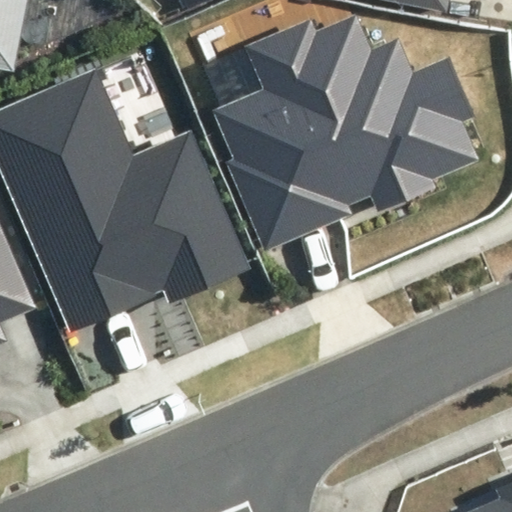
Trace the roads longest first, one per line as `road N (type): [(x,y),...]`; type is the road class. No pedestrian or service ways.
road 1 (residential): [(225,447),(511,317)]
road 2 (residential): [(71,511),(225,447)]
